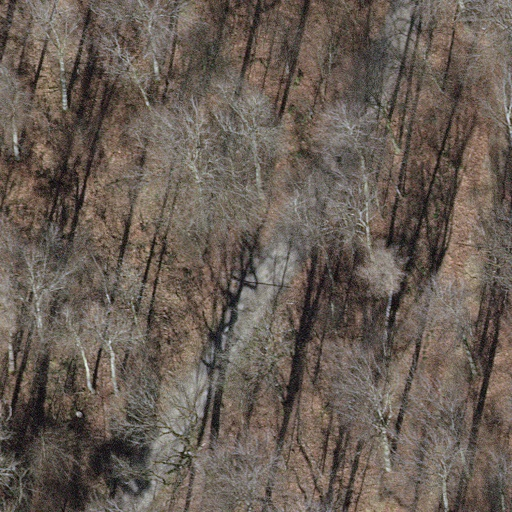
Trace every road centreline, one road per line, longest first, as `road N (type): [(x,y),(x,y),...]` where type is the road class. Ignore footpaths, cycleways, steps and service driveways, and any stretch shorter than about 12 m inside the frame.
road 1 (track): [(149,511),(379,93),(399,0)]
road 2 (track): [(397,511),(414,381),(479,92),(458,0)]
